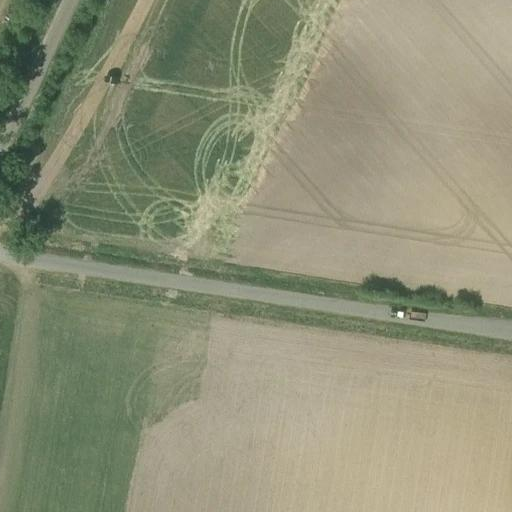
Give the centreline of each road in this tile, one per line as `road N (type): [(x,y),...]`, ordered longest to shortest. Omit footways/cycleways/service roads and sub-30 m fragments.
road 1 (unclassified): [(0,258),(511,336)]
road 2 (unclassified): [(0,136),(65,0)]
